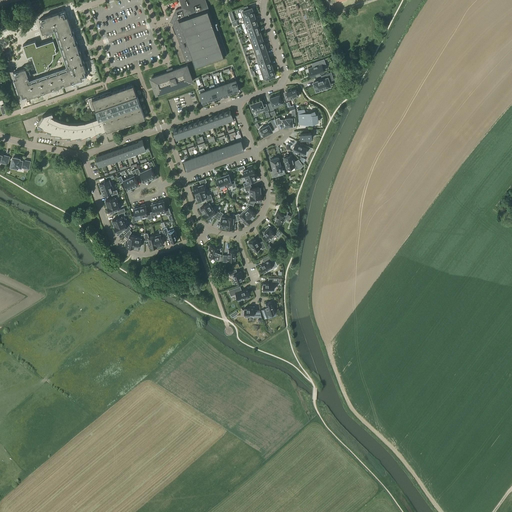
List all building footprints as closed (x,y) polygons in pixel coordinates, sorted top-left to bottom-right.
[(208,8),(205,0),(179,0),(182,8),(175,10),(171,19),(172,19),(170,22),(173,23),(175,20),(178,21),(179,20),(180,19),(181,20),(206,11),(206,9),(208,8)] [(240,12),(242,17),(253,13),(252,8),(244,10),(243,7),(237,9),(238,13),(240,12)] [(212,23),(207,10),(206,11),(181,20),(180,19),(179,20),(178,21),(175,20),(173,23),(172,26),(175,34),(176,34),(186,63),(193,60),(195,66),(227,55),(216,22),(212,23)] [(54,39),(52,40),(36,45),(35,41),(23,45),(27,57),(32,55),(38,73),(28,76),(26,68),(13,73),(21,99),(41,92),(41,90),(42,90),(43,89),(44,91),(61,85),(61,86),(70,82),(71,84),(71,85),(71,86),(75,85),(83,82),(82,80),(84,79),(85,79),(85,78),(86,78),(87,77),(87,76),(87,75),(88,74),(88,73),(87,73),(87,72),(87,70),(89,69),(86,62),(81,64),(80,62),(80,61),(82,60),(80,53),(77,54),(77,52),(76,51),(78,50),(72,33),(71,34),(70,33),(70,31),(71,31),(64,11),(39,19),(43,32),(51,30),(54,39)] [(242,17),(244,22),(255,18),(253,13),(242,17)] [(244,23),(245,27),(257,23),(255,18),(244,22),(244,23)] [(246,29),(247,33),(259,29),(257,23),(245,27),(246,29)] [(248,34),(249,38),(261,34),(259,29),(247,33),(248,34)] [(250,40),(251,43),(259,40),(263,39),(261,34),(249,38),(250,40)] [(252,46),(253,48),(264,44),(263,39),(259,40),(251,43),(252,46)] [(254,51),(255,54),(266,50),(264,44),(253,48),(254,51)] [(256,57),(256,59),(268,55),(266,50),(255,54),(256,57)] [(258,63),(258,64),(270,60),(268,55),(256,59),(258,63)] [(313,67),(309,69),(311,76),(316,74),(317,74),(320,73),(324,71),(322,67),(326,65),(324,59),(312,63),(313,67)] [(260,68),(260,69),(272,65),(270,60),(258,64),(260,68)] [(262,74),(262,75),(273,71),(272,65),(260,69),(262,74)] [(273,71),(262,75),(263,79),(262,80),(263,83),(269,81),(268,78),(275,76),(273,71)] [(322,79),(313,82),(316,91),(317,90),(318,92),(321,91),(321,89),(325,88),(326,89),(329,88),(329,86),(330,86),(329,81),(333,80),(331,72),(321,76),(322,79)] [(236,80),(230,82),(234,92),(239,90),(236,80)] [(230,82),(225,84),(229,94),(234,92),(230,82)] [(225,84),(220,86),(223,96),(229,94),(225,84)] [(110,92),(109,92),(105,93),(88,99),(92,111),(95,109),(95,110),(98,118),(98,117),(99,119),(96,120),(100,130),(100,131),(100,132),(102,132),(108,129),(109,128),(110,130),(123,125),(144,118),(140,106),(138,98),(133,85),(111,93),(111,91),(110,91),(110,92)] [(220,86),(215,88),(219,98),(223,96),(220,86)] [(210,89),(213,99),(219,98),(215,88),(210,89)] [(210,89),(205,91),(208,101),(213,99),(210,89)] [(284,95),(286,101),(292,99),(292,98),(298,95),(297,93),(298,92),(297,92),(296,89),(291,90),(286,92),(287,94),(284,95)] [(208,101),(205,91),(200,93),(202,100),(203,104),(206,103),(206,102),(208,101)] [(282,102),(279,94),(270,98),(271,102),(268,104),(270,111),(274,110),(273,105),(282,102)] [(261,100),(250,104),(252,111),(256,110),(257,113),(264,110),(265,111),(269,110),(266,104),(263,105),(261,100)] [(304,109),(298,110),(298,119),(304,119),(305,122),(307,122),(307,121),(308,121),(309,124),(312,124),(312,122),(318,121),(318,114),(316,114),(315,110),(311,112),(311,113),(306,113),(304,109)] [(230,110),(225,112),(228,121),(233,119),(230,110)] [(100,130),(96,120),(99,119),(98,117),(98,118),(85,122),(77,123),(69,123),(62,121),(55,118),(51,116),(53,115),(52,112),(42,116),(43,117),(38,124),(42,126),(41,128),(51,131),(50,133),(60,135),(60,136),(70,136),(70,138),(80,136),(81,138),(90,134),(91,136),(98,132),(100,131),(100,130)] [(225,112),(220,114),(223,123),(228,121),(225,112)] [(220,114),(215,116),(218,124),(223,123),(220,114)] [(215,116),(209,117),(213,126),(218,124),(215,116)] [(209,117),(204,119),(208,128),(213,126),(209,117)] [(287,126),(292,126),(292,122),(295,122),(294,118),(292,118),(286,118),(286,119),(282,120),(280,120),(279,118),(276,119),(278,125),(281,123),(283,123),(283,127),(287,126)] [(204,119),(199,121),(202,130),(208,128),(204,119)] [(260,135),(263,134),(264,136),(265,135),(265,136),(268,134),(272,131),(271,129),(276,127),(272,120),(268,122),(269,124),(260,129),(260,130),(258,131),(260,135)] [(199,121),(194,123),(197,132),(202,130),(199,121)] [(194,123),(189,124),(192,133),(197,132),(194,123)] [(189,124),(184,126),(187,135),(192,133),(189,124)] [(184,126),(179,128),(182,137),(187,135),(184,126)] [(182,137),(179,128),(173,130),(177,139),(182,137)] [(309,130),(303,131),(303,133),(300,133),(301,140),(306,139),(307,142),(311,141),(311,139),(312,139),(311,132),(309,133),(309,130)] [(142,141),(137,143),(140,152),(145,150),(142,141)] [(241,141),(236,143),(239,152),(244,150),(241,141)] [(302,154),(302,153),(303,154),(305,150),(309,152),(311,147),(298,141),(296,146),(295,145),(293,149),(298,152),(298,153),(299,153),(302,154)] [(137,143),(132,144),(135,153),(140,152),(137,143)] [(236,143),(231,145),(234,154),(239,152),(236,143)] [(132,144),(127,146),(130,155),(135,153),(132,144)] [(231,145),(226,147),(229,156),(234,154),(231,145)] [(127,146),(122,148),(125,157),(130,155),(127,146)] [(220,148),(224,157),(229,156),(226,147),(220,148)] [(122,148),(117,150),(120,159),(125,157),(122,148)] [(220,148),(215,150),(218,159),(224,157),(220,148)] [(117,150),(111,152),(115,161),(120,159),(117,150)] [(215,150),(210,152),(213,161),(218,159),(215,150)] [(111,152),(106,153),(109,162),(115,161),(111,152)] [(210,152),(205,154),(208,163),(213,161),(210,152)] [(106,153),(101,155),(104,164),(109,162),(106,153)] [(3,163),(7,164),(9,157),(5,156),(0,154),(0,162),(3,163)] [(205,154),(200,156),(203,164),(208,163),(205,154)] [(104,164),(101,155),(96,157),(99,166),(104,164)] [(287,155),(284,156),(284,157),(287,169),(294,167),(295,169),(300,168),(303,166),(298,160),(296,161),(295,161),(293,159),(292,155),(288,156),(287,155)] [(200,156),(195,157),(198,166),(203,164),(200,156)] [(24,168),(28,169),(30,161),(26,160),(26,161),(19,159),(18,158),(14,157),(13,157),(13,158),(12,158),(11,165),(11,166),(12,166),(17,167),(18,167),(18,166),(25,168),(24,168)] [(195,157),(190,159),(193,168),(198,166),(195,157)] [(271,159),(274,173),(281,171),(282,174),(285,173),(283,166),(281,167),(278,157),(271,159)] [(193,168),(190,159),(184,161),(187,170),(193,168)] [(152,161),(148,163),(151,168),(146,170),(145,169),(149,179),(151,178),(151,179),(155,177),(155,176),(151,169),(154,167),(152,161)] [(244,176),(244,177),(255,173),(252,166),(247,167),(248,169),(243,171),(245,176),(244,176)] [(149,179),(145,169),(140,172),(138,168),(135,169),(137,175),(140,174),(144,181),(145,182),(149,180),(148,179),(149,179)] [(135,177),(137,175),(135,169),(132,171),(133,175),(128,177),(133,187),(134,186),(134,187),(138,185),(138,184),(135,177)] [(232,185),(233,188),(236,186),(234,180),(231,181),(228,174),(228,173),(223,175),(224,176),(223,176),(226,187),(232,185)] [(256,178),(257,178),(256,174),(255,174),(255,173),(244,177),(246,182),(243,183),(244,187),(251,185),(249,181),(257,179),(256,178)] [(107,180),(99,183),(100,183),(99,184),(100,188),(101,188),(101,189),(112,185),(110,180),(114,178),(113,175),(106,177),(107,180)] [(133,187),(128,177),(128,178),(123,181),(121,176),(118,177),(120,183),(124,182),(127,189),(128,189),(128,190),(132,188),(131,187),(133,187)] [(221,189),(226,187),(223,176),(221,177),(221,176),(217,177),(217,178),(219,185),(216,186),(218,193),(222,191),(221,189)] [(195,193),(206,190),(204,184),(198,186),(198,185),(193,186),(195,193)] [(112,185),(101,189),(102,190),(101,190),(102,194),(103,194),(111,192),(112,195),(118,193),(117,190),(114,191),(112,185)] [(249,195),(261,194),(261,193),(260,193),(260,192),(261,192),(261,188),(260,188),(252,188),(251,185),(244,187),(246,191),(249,190),(249,195)] [(208,195),(206,190),(195,193),(195,194),(196,194),(196,195),(195,195),(197,199),(198,199),(205,197),(206,200),(212,198),(211,194),(208,195)] [(118,193),(112,195),(113,197),(113,198),(106,201),(105,201),(106,205),(107,205),(107,206),(118,203),(116,197),(119,196),(118,193)] [(247,203),(253,205),(255,202),(254,202),(254,200),(256,200),(256,202),(262,201),(261,194),(249,195),(250,199),(249,199),(247,203)] [(212,198),(206,200),(207,204),(200,208),(201,208),(200,209),(202,213),(203,212),(204,213),(203,213),(213,207),(212,208),(209,203),(213,201),(212,198)] [(158,203),(160,213),(166,212),(166,215),(171,214),(169,208),(165,209),(163,201),(163,200),(159,201),(159,202),(158,203)] [(120,208),(118,202),(118,203),(107,206),(110,213),(115,212),(114,211),(120,208)] [(150,212),(152,218),(155,218),(154,215),(160,213),(158,203),(156,203),(156,202),(152,203),(152,204),(153,211),(150,212)] [(252,218),(253,218),(256,215),(255,215),(256,214),(251,209),(252,208),(253,205),(247,203),(246,206),(247,207),(243,210),(252,219),(251,218),(252,218)] [(141,206),(140,207),(142,218),(148,216),(148,219),(152,218),(150,212),(147,213),(145,205),(141,206)] [(135,215),(132,216),(133,223),(137,222),(136,219),(142,218),(140,207),(138,207),(138,206),(134,207),(134,208),(135,215)] [(216,211),(213,207),(203,213),(207,220),(212,217),(211,216),(213,214),(214,216),(213,216),(216,218),(220,212),(220,211),(220,212),(216,210),(216,211)] [(275,218),(276,218),(275,221),(282,224),(285,218),(283,217),(285,214),(287,215),(288,211),(282,209),(281,212),(277,211),(276,215),(277,215),(275,218)] [(246,224),(252,219),(243,210),(239,214),(239,213),(236,214),(238,220),(241,219),(242,218),(244,219),(243,220),(246,224)] [(125,215),(124,212),(118,214),(119,217),(112,220),(112,221),(113,225),(114,225),(115,226),(124,221),(122,216),(125,215)] [(226,228),(227,216),(222,215),(223,213),(220,212),(216,218),(219,220),(220,219),(221,219),(220,227),(221,227),(220,227),(225,228),(225,227),(226,227),(226,228)] [(226,228),(234,228),(234,223),(233,223),(233,221),(234,221),(235,222),(238,220),(236,214),(233,215),(233,217),(227,216),(226,228)] [(125,221),(124,221),(115,226),(114,226),(118,233),(122,231),(122,229),(123,229),(127,233),(131,228),(128,225),(127,225),(125,221)] [(278,237),(282,233),(275,226),(272,230),(269,227),(266,230),(267,231),(265,233),(263,235),(269,241),(276,234),(278,237)] [(131,228),(127,233),(124,235),(129,239),(128,241),(127,241),(126,246),(133,247),(135,236),(130,235),(132,232),(130,230),(131,228)] [(167,228),(163,229),(166,236),(169,235),(171,242),(172,242),(176,241),(176,240),(177,240),(176,235),(177,235),(175,231),(174,231),(174,229),(168,231),(167,228)] [(154,235),(154,236),(157,246),(158,246),(163,245),(162,244),(163,244),(161,237),(164,236),(163,230),(159,231),(160,234),(154,235)] [(148,233),(145,233),(145,234),(144,241),(149,241),(150,243),(149,243),(150,248),(157,246),(154,236),(149,237),(148,233)] [(136,236),(135,236),(133,247),(134,247),(135,247),(134,248),(139,249),(139,248),(141,241),(144,241),(145,234),(141,234),(141,238),(135,237),(136,236)] [(262,249),(266,247),(263,241),(258,243),(257,241),(256,241),(255,239),(248,243),(250,247),(252,246),(254,250),(261,247),(262,249)] [(218,247),(210,245),(209,250),(210,250),(209,255),(216,257),(215,259),(219,261),(221,254),(217,253),(217,250),(218,247)] [(228,252),(228,255),(223,255),(223,262),(227,262),(227,259),(235,260),(235,255),(237,255),(237,250),(229,250),(229,252),(228,252)] [(260,266),(263,273),(268,271),(267,269),(272,267),(273,268),(278,266),(273,257),(272,257),(270,254),(262,259),(264,263),(262,264),(262,265),(260,266)] [(233,279),(235,284),(242,281),(241,279),(242,279),(241,276),(242,276),(241,272),(237,273),(236,269),(229,272),(230,276),(233,275),(235,279),(233,279)] [(263,291),(268,291),(268,290),(274,290),(274,282),(279,282),(279,278),(268,278),(268,283),(266,283),(263,283),(263,291)] [(240,286),(229,290),(231,296),(236,295),(238,300),(245,298),(245,299),(250,297),(247,290),(244,291),(244,290),(242,291),(240,286)] [(275,305),(273,300),(266,303),(266,305),(266,306),(267,308),(262,310),(265,319),(269,317),(268,315),(276,312),(273,305),(275,305)] [(254,307),(250,307),(250,308),(247,308),(244,308),(244,316),(249,316),(249,315),(254,315),(254,317),(261,317),(260,310),(254,310),(254,307)]
